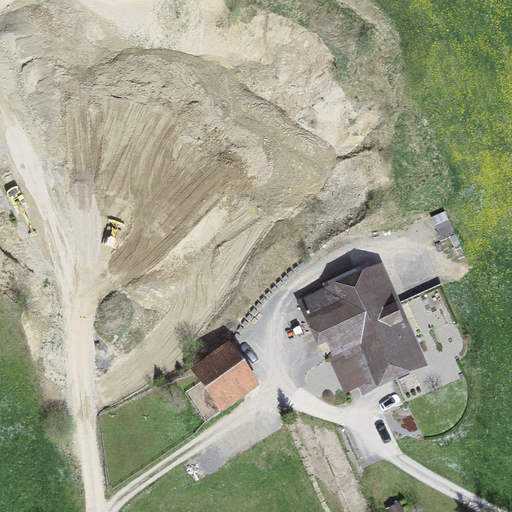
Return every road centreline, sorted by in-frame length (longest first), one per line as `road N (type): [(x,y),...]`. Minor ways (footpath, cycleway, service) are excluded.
road 1 (track): [(113,511),(129,491),(220,428),(288,399),(359,419),(398,453),(501,511)]
road 2 (track): [(98,511),(89,437),(97,367),(156,282),(240,205)]
